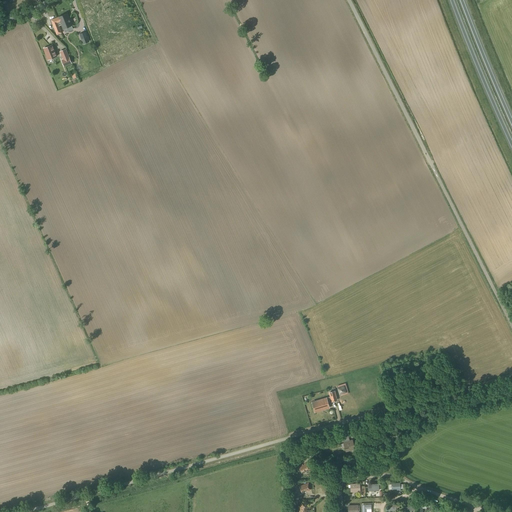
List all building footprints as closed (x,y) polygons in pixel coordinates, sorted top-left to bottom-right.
[(57,18),(51,20),(57,34),(61,33),(59,26),(62,24),(63,29),(72,25),(67,14),(59,17),(57,18)] [(82,44),(90,42),(86,31),(79,34),(82,44)] [(52,45),(44,48),(48,60),(57,56),(52,45)] [(66,47),(60,49),(63,58),(69,55),(66,47)] [(340,394),(341,396),(349,394),(345,383),(337,386),(338,388),(340,394)] [(331,402),(338,400),(335,390),(329,392),(330,397),(326,398),(312,402),(315,412),(329,408),(327,403),(331,402)] [(345,452),(355,449),(353,439),(349,440),(343,442),(345,449),(345,452)] [(310,470),(307,462),(304,464),(303,465),(302,464),(298,466),(300,471),(301,474),(310,470)] [(308,492),(311,490),(308,483),(304,484),(299,486),(301,491),(302,494),(306,492),(306,491),(307,491),(308,492)] [(350,492),(360,492),(360,483),(350,484),(350,492)] [(379,490),(378,483),(368,483),(368,491),(379,490)] [(401,491),(400,483),(391,483),(392,490),(397,490),(397,491),(401,491)] [(308,509),(309,506),(301,503),(301,505),(298,511),(306,511),(307,510),(307,509),(308,509)]
